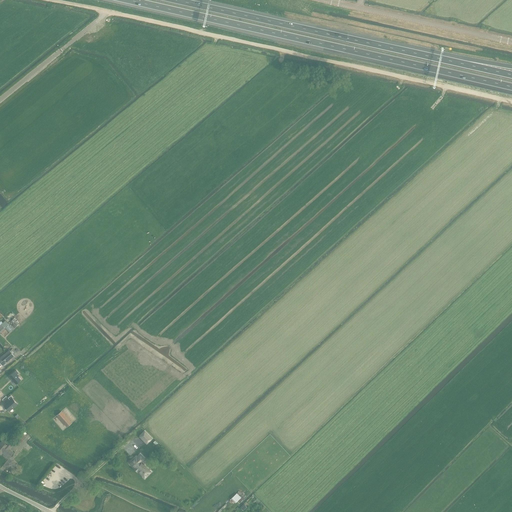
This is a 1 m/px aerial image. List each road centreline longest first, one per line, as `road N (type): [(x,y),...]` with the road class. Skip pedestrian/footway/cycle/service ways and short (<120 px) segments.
road 1 (track): [(49,0),(511,101)]
road 2 (motorway): [(125,0),(511,87)]
road 3 (motorway): [(511,74),(172,0)]
road 4 (unclassified): [(511,43),(319,0)]
